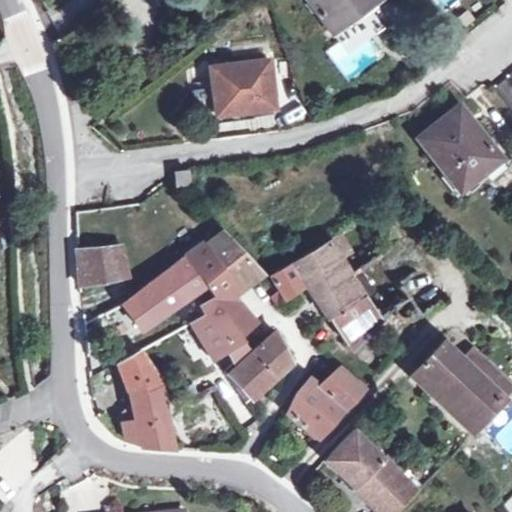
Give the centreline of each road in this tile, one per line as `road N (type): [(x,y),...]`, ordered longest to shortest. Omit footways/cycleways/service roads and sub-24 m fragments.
road 1 (residential): [(59,178),(335,129),(448,80),(511,23)]
road 2 (tertiary): [(59,178),(69,398)]
road 3 (tertiary): [(11,0),(46,81),(59,178)]
road 4 (residential): [(242,475),(302,353),(277,316)]
road 5 (tertiary): [(94,441),(136,463),(242,475)]
